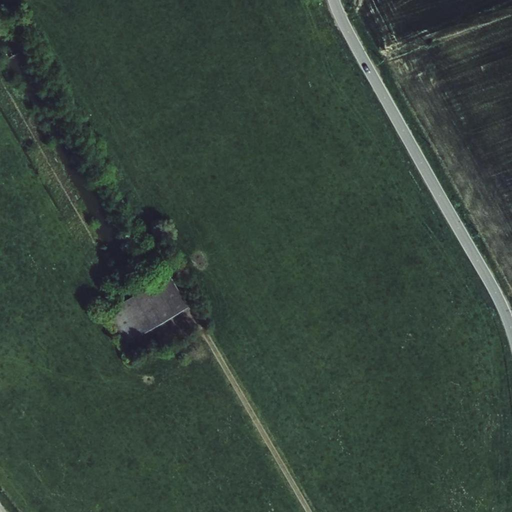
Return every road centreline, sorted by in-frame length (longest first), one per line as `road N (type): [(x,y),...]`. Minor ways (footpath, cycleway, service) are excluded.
road 1 (unclassified): [(511,327),(334,0)]
road 2 (track): [(0,72),(121,289)]
